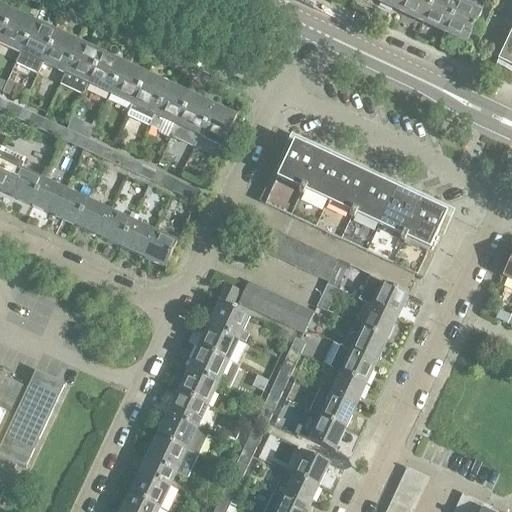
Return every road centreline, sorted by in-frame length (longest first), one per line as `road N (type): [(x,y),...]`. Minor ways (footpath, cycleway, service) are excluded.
road 1 (residential): [(358,511),(505,198)]
road 2 (residential): [(505,198),(280,94)]
road 3 (residential): [(178,314),(280,94)]
road 4 (residential): [(280,94),(74,0)]
road 5 (tertiary): [(511,120),(310,28)]
road 6 (residential): [(85,511),(178,314)]
road 7 (residential): [(178,314),(0,230)]
